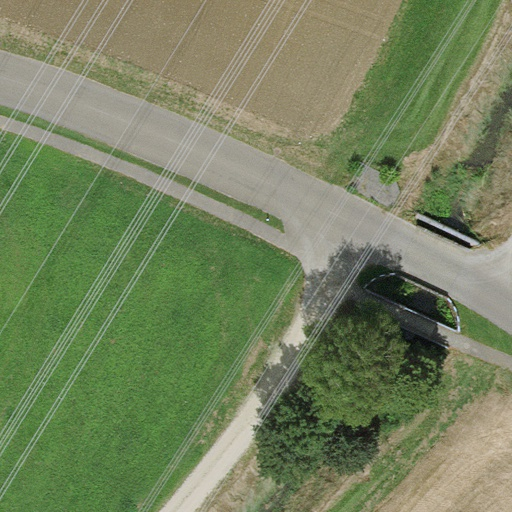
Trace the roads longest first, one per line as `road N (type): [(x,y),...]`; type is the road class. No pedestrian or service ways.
road 1 (tertiary): [(511,303),(373,226),(61,99),(0,82)]
road 2 (track): [(373,226),(254,410),(170,511)]
